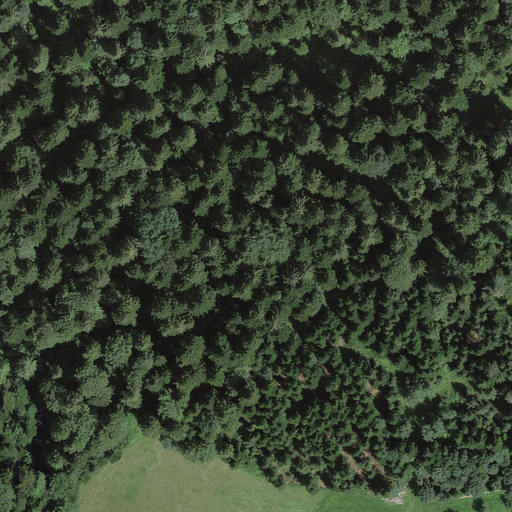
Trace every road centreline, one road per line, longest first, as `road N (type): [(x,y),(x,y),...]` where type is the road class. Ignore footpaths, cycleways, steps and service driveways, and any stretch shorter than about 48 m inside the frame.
road 1 (track): [(410,511),(420,465),(413,416),(392,366),(321,291),(244,258),(204,230),(157,169),(61,0)]
road 2 (track): [(511,100),(425,90),(285,52),(229,0)]
